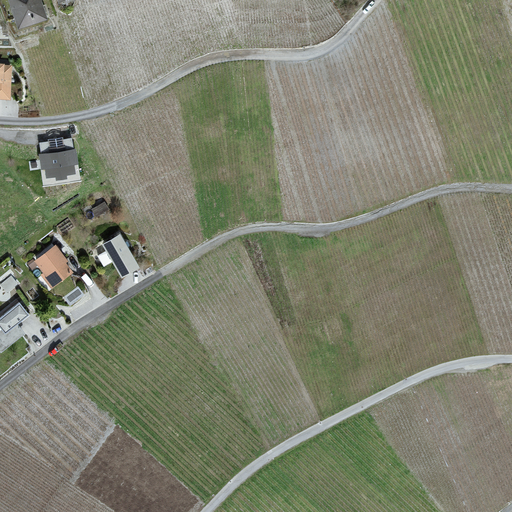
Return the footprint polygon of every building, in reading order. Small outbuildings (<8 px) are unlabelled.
[(40,0),(10,0),(22,31),(48,22),(40,0)] [(11,66),(0,65),(0,97),(9,99),(11,66)] [(82,147),(42,151),(45,178),(85,173),(82,147)] [(121,231),(102,243),(124,278),(143,265),(121,231)] [(54,247),(27,268),(48,294),(74,274),(54,247)] [(0,327),(2,330),(0,331),(0,350),(1,352),(24,333),(17,324),(29,315),(19,303),(0,318),(0,327)]
